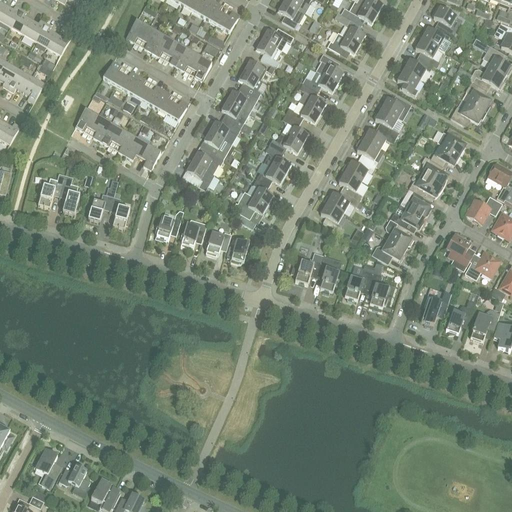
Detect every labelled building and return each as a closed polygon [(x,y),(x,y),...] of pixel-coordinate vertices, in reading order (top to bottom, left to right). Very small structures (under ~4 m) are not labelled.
[(77,0),(74,6),(81,10),(79,14),(84,17),(94,0),(77,0)] [(192,14),(199,2),(194,0),(183,0),(179,7),(192,14)] [(204,22),(214,4),(207,0),(204,5),(199,2),(192,14),(204,22)] [(309,6),(312,1),(310,0),(286,0),(284,5),(304,17),(310,7),(309,6)] [(382,8),(368,0),(359,0),(356,6),(361,8),(377,18),(382,8)] [(509,9),(511,0),(500,0),(499,5),(509,9)] [(217,29),(223,17),(218,14),(221,8),(214,4),(204,22),(217,29)] [(299,27),(304,17),(284,5),(278,15),(285,18),(281,24),(294,32),(297,26),(299,27)] [(354,5),(349,14),(345,12),(341,18),(350,23),(352,24),(355,18),(371,27),(377,18),(361,8),(356,6),(354,5)] [(0,23),(10,30),(21,11),(15,8),(13,13),(6,8),(0,18),(0,23)] [(437,30),(451,38),(454,32),(450,30),(456,19),(449,15),(450,13),(445,10),(443,12),(437,8),(432,18),(434,19),(433,21),(440,25),(437,30)] [(23,37),(31,23),(24,19),(26,15),(21,11),(10,30),(23,37)] [(222,35),(223,33),(229,36),(239,19),(232,14),(229,20),(223,17),(217,29),(215,31),(222,35)] [(350,23),(341,18),(338,16),(335,22),(347,28),(350,23)] [(35,44),(46,26),(40,23),(38,27),(31,23),(23,37),(35,44)] [(142,43),(149,31),(136,24),(126,41),(134,46),(137,40),(142,43)] [(48,51),(56,37),(49,33),(51,29),(46,26),(35,44),(48,51)] [(195,36),(195,35),(198,30),(199,30),(192,26),(188,32),(195,36)] [(173,32),(179,36),(182,31),(175,27),(173,32)] [(511,41),(511,40),(511,30),(501,27),(495,38),(505,43),(501,50),(511,56),(511,41)] [(343,39),(359,48),(365,39),(349,29),(343,39)] [(448,43),(451,38),(437,30),(434,35),(428,31),(427,33),(424,31),(419,40),(438,51),(444,55),(450,44),(448,43)] [(151,56),(161,38),(149,31),(142,43),(147,46),(144,52),(151,56)] [(262,43),(278,52),(281,54),(286,45),(290,47),(294,41),(277,31),(274,37),(267,33),(262,43)] [(56,37),(48,51),(60,59),(71,40),(65,37),(63,41),(56,37)] [(167,58),(174,46),(161,38),(151,56),(159,60),(162,55),(167,58)] [(354,58),(359,48),(343,39),(338,49),(343,52),(347,54),(350,56),(354,58)] [(432,61),(438,51),(419,40),(414,49),(416,51),(415,52),(422,56),(419,61),(433,69),(436,71),(439,66),(432,61)] [(273,62),(278,52),(262,43),(256,53),(263,57),(260,62),(271,68),(275,71),(276,71),(279,65),(273,62)] [(220,53),(207,45),(204,51),(216,59),(220,53)] [(176,70),(186,53),(174,46),(167,58),(172,61),(169,66),(176,70)] [(488,71),(504,81),(506,77),(508,78),(511,71),(510,70),(511,69),(500,64),(504,57),(490,50),(483,62),(491,66),(488,71)] [(343,52),(339,57),(347,61),(350,56),(347,54),(343,52)] [(192,72),(199,60),(186,53),(176,70),(184,74),(187,69),(192,72)] [(32,60),(39,64),(42,59),(35,55),(32,60)] [(30,62),(21,57),(19,61),(28,66),(30,62)] [(316,74),(321,77),(337,86),(343,77),(335,72),(339,67),(323,57),(319,64),(321,65),(316,74)] [(199,60),(192,72),(197,75),(194,80),(202,85),(212,67),(199,60)] [(429,75),(433,69),(419,61),(416,66),(410,62),(409,64),(406,63),(401,72),(420,83),(426,73),(429,75)] [(116,89),(123,77),(117,74),(120,69),(113,64),(103,82),(116,89)] [(244,74),(261,83),(266,73),(250,64),(244,74)] [(8,92),(19,73),(6,66),(0,76),(0,81),(5,84),(3,89),(8,92)] [(502,84),(504,81),(488,71),(485,77),(478,73),(475,74),(469,84),(471,85),(472,85),(483,91),(484,92),(487,86),(498,92),(498,91),(500,92),(504,85),(502,84)] [(414,93),(420,83),(401,72),(396,81),(398,82),(397,84),(404,88),(401,93),(415,101),(418,95),(414,93)] [(23,95),(31,80),(19,73),(8,92),(13,95),(16,91),(23,95)] [(262,84),(261,83),(244,74),(239,83),(246,87),(243,93),(257,101),(258,101),(261,96),(257,93),(262,84)] [(332,96),(337,86),(321,77),(316,74),(311,83),(306,80),(302,86),(318,95),(321,90),(332,96)] [(128,96),(138,79),(131,75),(128,80),(123,77),(116,89),(128,96)] [(141,103),(148,91),(142,88),(145,83),(138,79),(128,96),(141,103)] [(31,80),(23,95),(30,99),(28,103),(33,106),(44,88),(31,80)] [(483,91),(472,85),(471,85),(465,94),(471,98),(466,105),(486,116),(490,109),(488,108),(491,104),(479,97),(483,91)] [(314,101),(318,95),(302,86),(299,92),(304,95),(298,105),(320,117),(325,107),(314,101)] [(153,111),(163,93),(156,89),(153,94),(148,91),(141,103),(153,111)] [(166,118),(173,105),(167,102),(170,97),(163,93),(153,111),(166,118)] [(258,101),(257,101),(243,93),(239,99),(232,94),(227,104),(243,113),(249,117),(258,101)] [(379,111),(398,121),(404,111),(407,113),(411,108),(397,100),(394,105),(387,101),(386,103),(384,102),(379,111)] [(117,102),(114,107),(120,110),(123,105),(117,102)] [(173,105),(166,118),(178,125),(188,108),(181,103),(178,108),(173,105)] [(249,117),(243,113),(227,104),(221,114),(232,120),(229,126),(240,132),(249,117)] [(314,127),(320,117),(298,105),(293,114),(290,113),(287,118),(300,126),(303,120),(314,127)] [(482,123),(486,116),(466,105),(462,113),(457,110),(450,121),(462,128),(466,120),(477,127),(480,122),(482,123)] [(133,111),(126,107),(123,112),(124,112),(131,116),(132,113),(133,111)] [(392,132),(398,121),(379,111),(374,120),(376,121),(375,123),(382,127),(379,132),(396,141),(399,136),(392,132)] [(91,132),(98,120),(85,113),(75,130),(83,135),(86,129),(91,132)] [(422,122),(427,125),(430,120),(425,117),(422,122)] [(297,132),(300,126),(287,118),(283,124),(288,126),(282,136),(286,138),(302,147),(308,138),(297,132)] [(100,145),(110,127),(98,120),(91,132),(96,135),(93,140),(100,145)] [(240,132),(229,126),(226,131),(215,125),(209,135),(231,147),(240,132)] [(5,126),(0,134),(0,142),(9,148),(20,129),(14,126),(12,130),(5,126)] [(116,147),(123,134),(110,127),(100,145),(108,149),(111,144),(116,147)] [(442,149),(459,159),(465,148),(457,143),(461,136),(449,130),(445,137),(443,136),(437,146),(442,149)] [(393,147),(396,141),(379,132),(376,137),(369,133),(368,135),(366,133),(361,142),(380,153),(386,143),(393,147)] [(125,159),(135,142),(123,134),(116,147),(121,150),(118,155),(125,159)] [(209,135),(204,144),(214,150),(211,156),(217,159),(223,163),(231,147),(209,135)] [(297,157),(302,147),(286,138),(286,139),(279,146),(272,143),(269,149),(283,157),(286,151),(297,157)] [(141,161),(148,149),(135,142),(125,159),(133,163),(136,158),(141,161)] [(374,163),(380,153),(361,142),(356,151),(358,153),(357,154),(364,158),(361,163),(374,171),(377,165),(374,163)] [(148,149),(141,161),(146,164),(143,169),(151,174),(161,156),(148,149)] [(280,162),(283,157),(269,149),(265,155),(269,157),(263,166),(269,169),(285,178),(290,168),(280,162)] [(453,169),(459,159),(442,149),(436,159),(433,157),(430,163),(439,168),(442,169),(445,164),(453,169)] [(73,154),(67,150),(61,161),(67,164),(73,154)] [(197,156),(192,165),(211,176),(217,167),(220,169),(224,163),(223,163),(217,159),(211,156),(207,161),(197,156)] [(439,168),(430,163),(425,160),(421,165),(424,166),(423,167),(423,168),(423,169),(423,171),(423,172),(423,173),(423,174),(424,175),(422,179),(443,191),(444,189),(445,188),(445,187),(446,185),(447,182),(448,179),(436,173),(439,168)] [(233,169),(237,171),(241,165),(234,161),(231,167),(233,169)] [(371,176),(374,171),(361,163),(358,168),(351,164),(350,166),(348,165),(343,174),(362,185),(367,174),(371,176)] [(212,177),(211,176),(192,165),(186,175),(194,179),(190,185),(203,193),(212,177)] [(495,190),(498,185),(505,189),(511,177),(511,175),(496,166),(488,179),(485,184),(495,190)] [(279,188),(285,178),(269,169),(263,178),(260,176),(256,182),(269,189),(272,184),(279,188)] [(12,175),(0,172),(0,196),(6,198),(12,175)] [(356,195),(362,185),(343,174),(337,183),(340,184),(339,186),(345,190),(343,195),(360,204),(363,199),(356,195)] [(53,198),(60,200),(66,179),(59,177),(57,183),(50,181),(47,190),(44,189),(42,195),(41,194),(38,202),(40,202),(38,209),(50,212),(53,198)] [(73,181),(66,179),(60,200),(66,202),(62,216),(74,219),(76,212),(77,213),(80,205),(78,205),(80,199),(76,198),(78,189),(71,187),(73,181)] [(442,192),(443,191),(422,179),(420,182),(419,182),(418,183),(417,183),(416,183),(415,184),(414,185),(413,186),(412,187),(412,186),(408,192),(413,194),(421,199),(424,194),(435,201),(437,199),(439,196),(441,194),(442,192)] [(266,195),(269,189),(256,182),(253,188),(256,190),(251,199),(267,209),(273,199),(266,195)] [(505,203),(509,196),(510,194),(503,190),(497,201),(503,205),(505,203)] [(190,200),(196,201),(198,200),(200,194),(192,192),(190,200)] [(423,200),(421,199),(413,194),(408,203),(411,205),(407,212),(423,221),(425,218),(427,219),(431,211),(420,205),(423,200)] [(356,210),(360,204),(343,195),(340,200),(333,196),(332,198),(330,196),(324,205),(343,216),(349,206),(356,210)] [(262,218),(267,209),(251,199),(245,196),(239,205),(238,207),(237,206),(233,213),(242,219),(249,222),(254,214),(262,218)] [(110,214),(114,200),(103,197),(100,205),(94,203),(92,209),(91,208),(88,216),(90,216),(88,223),(100,226),(103,213),(110,214)] [(467,211),(466,214),(467,216),(466,218),(481,227),(488,215),(495,219),(502,207),(489,199),(485,208),(475,202),(471,209),(469,210),(467,211)] [(114,200),(110,214),(116,216),(113,230),(124,233),(126,226),(127,227),(130,219),(128,219),(130,213),(119,210),(121,202),(114,200)] [(338,226),(343,216),(324,205),(319,214),(322,216),(321,217),(327,221),(324,226),(338,234),(341,228),(338,226)] [(407,212),(402,209),(399,207),(390,223),(391,223),(404,231),(405,231),(408,227),(419,233),(423,225),(422,224),(423,221),(407,212)] [(179,214),(176,218),(174,225),(162,221),(159,229),(157,229),(155,235),(158,235),(156,242),(166,245),(167,243),(169,243),(171,236),(177,238),(183,215),(179,214)] [(511,221),(502,216),(492,233),(498,237),(497,238),(502,241),(503,239),(509,243),(511,238),(511,221)] [(256,226),(249,222),(242,219),(239,225),(252,232),(256,226)] [(202,245),(206,230),(207,228),(191,223),(189,229),(187,229),(184,237),(182,236),(180,242),(183,243),(181,250),(191,253),(192,250),(194,251),(196,243),(202,245)] [(401,236),(404,231),(391,223),(386,231),(387,234),(392,237),(388,243),(405,252),(408,249),(410,249),(413,243),(401,236)] [(231,238),(225,236),(216,233),(215,237),(212,236),(209,244),(207,244),(205,250),(208,250),(206,257),(216,260),(217,258),(219,258),(221,251),(227,253),(231,238)] [(455,238),(453,242),(450,243),(449,245),(449,248),(447,252),(450,254),(457,258),(454,263),(461,267),(458,272),(463,275),(466,270),(472,259),(466,255),(470,247),(455,238)] [(403,257),(405,252),(388,243),(384,250),(382,248),(376,250),(371,258),(384,266),(389,258),(401,265),(404,259),(403,257)] [(242,265),(243,266),(249,247),(237,244),(234,252),(232,251),(230,257),(232,258),(230,265),(241,268),(242,265)] [(476,283),(478,280),(481,275),(491,281),(501,264),(484,255),(476,268),(471,265),(464,277),(476,283)] [(295,263),(290,276),(297,278),(295,284),(307,288),(310,280),(311,276),(317,278),(323,260),(313,257),(311,262),(306,261),(306,259),(297,256),(295,263)] [(323,260),(317,278),(324,280),(322,284),(320,292),(323,293),(322,295),(328,297),(329,295),(332,296),(338,277),(335,276),(337,271),(331,269),(333,263),(323,260)] [(350,281),(344,300),(347,301),(347,303),(353,305),(354,303),(357,304),(360,295),(361,292),(367,294),(373,276),(374,271),(365,268),(364,271),(355,268),(352,276),(350,281)] [(511,273),(510,272),(499,291),(511,298),(511,273)] [(373,276),(367,294),(373,296),(368,311),(381,315),(382,312),(384,306),(386,307),(388,300),(386,300),(388,293),(390,287),(387,286),(380,284),(382,279),(373,276)] [(480,294),(473,290),(471,297),(478,299),(480,294)] [(505,297),(494,290),(490,297),(501,304),(505,297)] [(433,329),(436,320),(443,322),(451,298),(444,295),(444,296),(438,294),(436,301),(435,304),(427,302),(426,303),(424,310),(426,311),(421,325),(425,326),(424,328),(430,330),(431,328),(433,329)] [(448,318),(448,326),(445,333),(448,334),(448,337),(455,337),(458,337),(464,320),(470,322),(476,307),(468,304),(466,310),(463,309),(461,313),(459,312),(456,316),(452,314),(450,318),(448,318)] [(484,318),(483,321),(478,319),(470,342),(482,346),(487,331),(494,334),(500,316),(493,314),(492,316),(488,314),(486,316),(484,318)] [(511,330),(505,328),(499,326),(494,340),(500,343),(497,351),(510,355),(511,348),(511,330)] [(0,456),(3,451),(6,452),(9,447),(9,448),(11,444),(10,444),(13,439),(9,437),(10,434),(0,428),(0,456)] [(38,464),(34,471),(36,472),(47,478),(42,488),(50,492),(61,470),(54,466),(57,459),(46,453),(40,465),(38,464)] [(85,501),(90,490),(88,489),(90,485),(83,481),(87,474),(76,469),(73,475),(66,471),(59,485),(67,489),(68,485),(75,489),(72,495),(85,501)] [(109,493),(110,491),(112,487),(101,482),(91,502),(102,508),(100,511),(101,511),(110,511),(111,511),(113,511),(120,496),(119,496),(120,494),(113,490),(111,494),(109,493)] [(123,501),(119,508),(117,511),(145,511),(141,510),(144,503),(133,497),(129,504),(123,501)]
